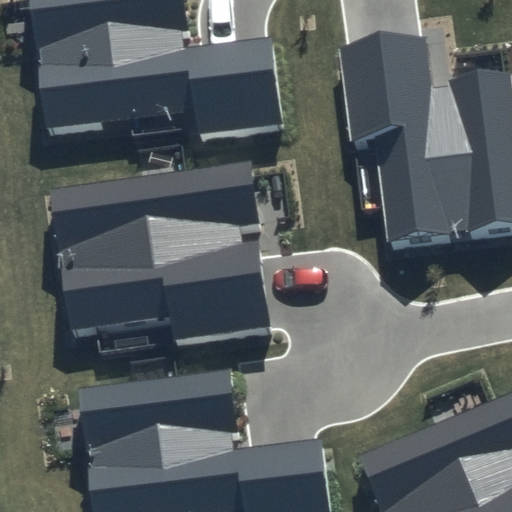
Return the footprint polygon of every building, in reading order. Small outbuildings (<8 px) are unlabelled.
[(192,45),(186,0),(29,0),(44,128),(196,111),(199,132),(283,122),(273,36),(192,45)] [(511,233),(511,76),(437,84),(432,35),(340,44),(350,143),(376,140),(387,246),(511,233)] [(257,227),(249,165),(51,189),(68,333),(170,320),(173,342),(269,331),(258,241),(239,243),(237,229),(257,227)] [(240,447),(233,370),(77,385),(89,511),(328,511),(322,439),(240,447)] [(511,511),(511,391),(359,454),(382,511),(511,511)]
